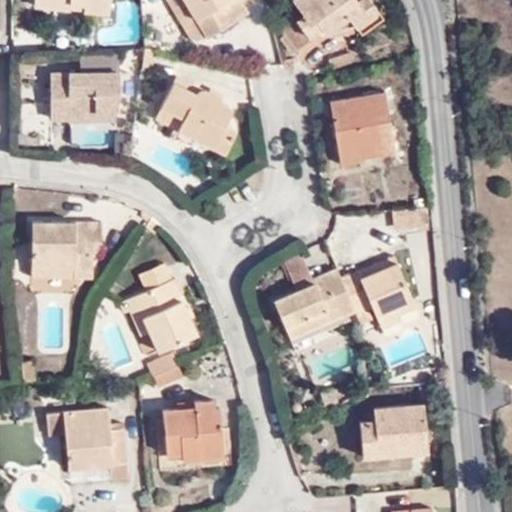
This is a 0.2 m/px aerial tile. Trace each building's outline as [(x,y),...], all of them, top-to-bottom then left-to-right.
[(80,14),(103,19),(106,0),(29,0),(29,4),(64,11),(66,3),(81,6),(80,14)] [(165,0),(189,39),(206,39),(247,14),(241,3),(245,0),(165,0)] [(321,48),(357,40),(382,26),(371,10),(367,6),(358,11),(350,0),(311,0),(294,12),(304,29),(281,44),(295,66),(321,48)] [(81,6),(66,3),(64,11),(80,14),(81,6)] [(387,35),(382,26),(357,40),(364,50),(387,35)] [(175,75),(171,83),(190,94),(195,87),(175,75)] [(53,135),(101,133),(102,122),(120,121),(118,82),(51,85),(53,135)] [(218,100),(195,87),(190,94),(171,83),(157,108),(178,121),(173,132),(216,157),(228,136),(223,127),(228,115),(224,110),(219,106),(216,105),(218,100)] [(330,112),(337,163),(395,157),(388,106),(330,112)] [(120,132),(120,121),(102,122),(101,133),(120,132)] [(337,163),(338,176),(396,169),(395,157),(337,163)] [(424,213),(389,216),(391,235),(414,232),(415,235),(426,234),(424,213)] [(91,266),(91,248),(102,249),(103,234),(30,234),(28,276),(70,278),(70,289),(90,289),(91,266)] [(102,249),(91,248),(91,266),(102,265),(102,249)] [(288,290),(304,284),(302,280),(292,254),(276,260),(288,290)] [(387,261),(333,280),(345,313),(360,307),(364,318),(402,304),(387,261)] [(135,276),(142,293),(169,282),(163,265),(135,276)] [(345,313),(333,280),(329,270),(302,280),(304,284),(288,290),(264,299),(278,337),(345,313)] [(27,287),(70,289),(70,278),(28,276),(27,287)] [(146,334),(154,354),(192,336),(169,282),(142,293),(132,297),(146,334)] [(135,338),(146,334),(132,297),(121,301),(135,338)] [(405,311),(402,304),(364,318),(370,331),(390,325),(388,317),(405,311)] [(142,365),(147,377),(173,367),(167,354),(142,365)] [(25,360),(12,358),(14,382),(27,382),(25,360)] [(179,379),(173,367),(147,377),(153,390),(179,379)] [(161,456),(174,456),(175,463),(216,461),(214,427),(208,427),(207,406),(193,406),(193,413),(159,414),(160,424),(161,456)] [(355,424),(358,455),(421,451),(418,406),(372,409),(372,423),(355,424)] [(125,475),(123,452),(109,453),(108,435),(106,414),(43,418),(45,444),(63,443),(66,480),(107,477),(125,475)] [(123,434),(108,435),(109,453),(123,452),(123,434)] [(107,477),(107,491),(125,490),(125,475),(107,477)]
